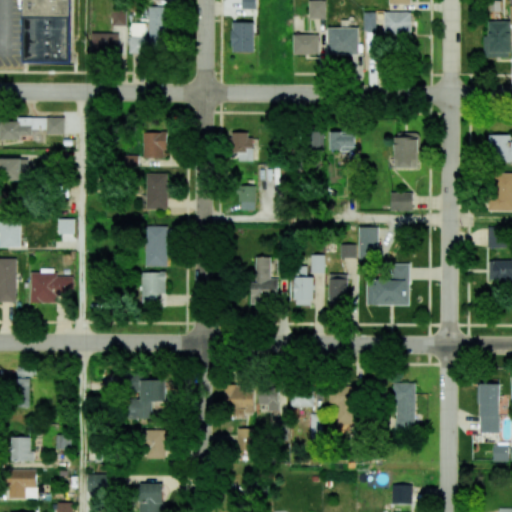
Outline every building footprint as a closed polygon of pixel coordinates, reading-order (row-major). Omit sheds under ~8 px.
[(68,0),(22,0),(22,63),(69,63),(68,0)] [(256,0),(241,0),(242,9),(256,9),(256,0)] [(325,0),(319,0),(308,0),(309,19),(326,18),(325,0)] [(129,52),(169,52),(170,6),(149,6),(148,36),(129,36),(129,52)] [(126,25),(126,9),(113,9),(112,25),(126,25)] [(376,12),(364,12),(363,30),(375,30),(376,12)] [(384,33),(411,33),(411,12),(384,12),(384,33)] [(510,57),(511,21),(489,20),(489,32),(484,32),(483,57),(510,57)] [(254,22),(232,22),(231,52),(254,52),(254,22)] [(358,27),(327,27),(327,54),(358,54),(358,27)] [(92,53),(119,53),(118,33),(91,33),(92,53)] [(293,54),(319,54),(319,34),(293,34),(293,54)] [(367,53),(377,53),(377,34),(367,34),(367,53)] [(64,134),(64,117),(17,117),(17,121),(0,121),(0,140),(21,140),(21,135),(32,135),(32,129),(46,129),(46,134),(64,134)] [(308,149),(323,150),(324,131),(309,130),(308,149)] [(144,158),(163,158),(163,149),(168,149),(168,132),(144,132),(144,158)] [(239,160),(257,160),(257,138),(248,138),(248,132),(230,132),(230,152),(238,152),(239,160)] [(394,168),(419,168),(418,132),(394,132),(394,168)] [(330,133),(329,150),(354,150),(355,133),(330,133)] [(510,134),(488,135),(489,161),(511,160),(511,140),(510,141),(510,134)] [(125,166),(138,165),(138,155),(125,155),(125,166)] [(28,158),(0,157),(0,179),(28,180),(28,158)] [(147,209),(167,209),(168,173),(147,173),(147,209)] [(511,210),(511,173),(491,173),(491,210),(511,210)] [(255,210),(256,186),(240,185),(239,210),(255,210)] [(0,209),(16,210),(17,192),(0,191),(0,209)] [(413,192),(391,192),(390,210),(412,210),(413,192)] [(0,246),(20,247),(20,219),(0,219),(0,246)] [(73,219),(58,219),(58,234),(73,234),(73,219)] [(167,266),(168,226),(146,225),(146,266),(167,266)] [(378,226),(358,227),(359,259),(378,259),(378,226)] [(487,247),(508,247),(508,226),(488,226),(487,247)] [(356,244),(340,244),(340,257),(355,258),(356,244)] [(324,255),(310,254),(310,272),(324,273),(324,255)] [(270,257),(254,256),(253,303),(278,303),(279,278),(270,278),(270,257)] [(0,301),(16,301),(16,258),(0,257),(0,301)] [(511,259),(489,259),(489,281),(511,280),(511,259)] [(409,305),(409,263),(392,263),(392,279),(367,279),(367,304),(409,305)] [(307,276),(306,266),(295,267),(296,276),(307,276)] [(142,272),(142,303),(165,303),(166,272),(142,272)] [(56,303),(57,295),(72,295),(72,274),(31,273),(30,302),(56,303)] [(348,274),(329,273),(328,303),(347,303),(348,274)] [(294,304),(313,305),(314,277),(295,276),(294,304)] [(30,407),(29,377),(37,377),(37,366),(17,366),(17,378),(10,378),(11,407),(30,407)] [(165,379),(143,380),(143,372),(123,373),(124,391),(140,391),(140,398),(128,398),(129,418),(153,418),(153,408),(166,407),(165,379)] [(415,383),(395,382),(394,431),(414,432),(415,383)] [(500,384),(480,383),(480,432),(499,432),(500,384)] [(245,407),(245,413),(253,413),(254,385),(225,384),(225,407),(245,407)] [(331,423),(355,424),(357,387),(332,386),(331,423)] [(269,411),(286,410),(285,388),(259,389),(260,404),(268,404),(269,411)] [(291,406),(314,407),(315,391),(291,390),(291,406)] [(311,438),(323,437),(323,413),(311,413),(311,438)] [(287,419),(275,419),(276,435),(288,434),(287,419)] [(238,448),(253,447),(252,427),(237,428),(238,448)] [(166,459),(167,430),(142,429),(141,457),(166,459)] [(56,448),(70,448),(71,435),(56,434),(56,448)] [(30,437),(11,436),(11,460),(34,461),(34,450),(30,450),(30,437)] [(508,461),(509,445),(493,444),(493,461),(508,461)] [(37,469),(7,469),(8,498),(37,497),(37,469)] [(87,492),(108,492),(108,474),(87,473),(87,492)] [(162,511),(163,483),(140,483),(139,511),(162,511)] [(411,504),(412,485),(392,484),(392,503),(411,504)] [(72,511),(72,502),(57,502),(57,511),(72,511)]
